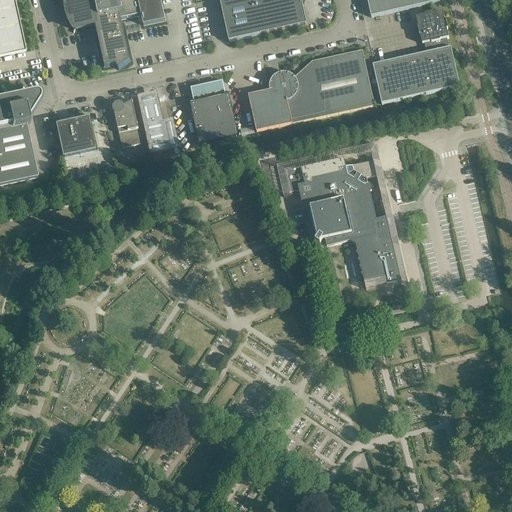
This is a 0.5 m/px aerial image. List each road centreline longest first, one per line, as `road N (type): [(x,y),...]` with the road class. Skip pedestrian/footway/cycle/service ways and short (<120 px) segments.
road 1 (unclassified): [(344,0),(346,25),(334,35),(76,93),(61,84),(43,0)]
road 2 (tertiary): [(511,121),(485,0)]
